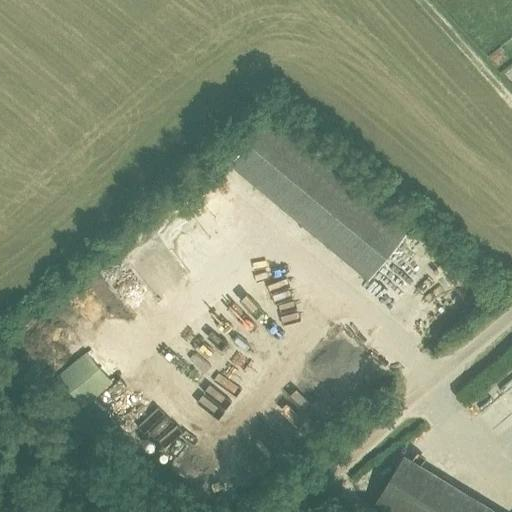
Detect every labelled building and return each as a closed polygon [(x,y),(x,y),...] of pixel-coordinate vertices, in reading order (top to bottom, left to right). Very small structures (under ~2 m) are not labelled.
[(234,158),(373,273),(411,227),(273,112),(234,158)] [(385,276),(401,292),(431,265),(416,248),(385,276)] [(171,311),(204,287),(179,255),(147,279),(171,311)] [(385,297),(379,306),(403,322),(409,314),(385,297)] [(80,335),(96,344),(101,334),(86,326),(80,335)] [(90,351),(61,376),(87,407),(116,382),(90,351)] [(152,409),(141,417),(148,428),(160,420),(152,409)] [(386,511),(480,511),(453,496),(442,511),(431,511),(387,487),(377,506),(386,511)]
